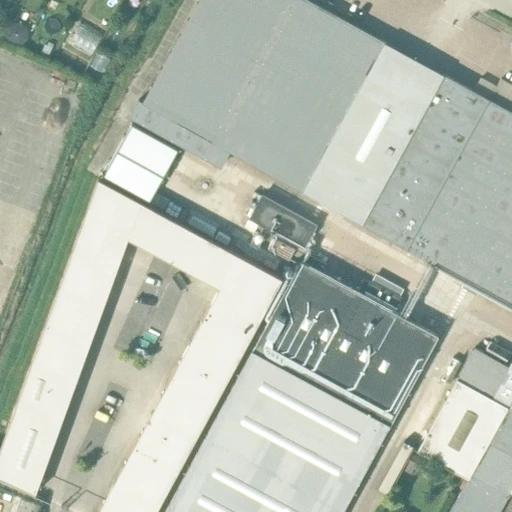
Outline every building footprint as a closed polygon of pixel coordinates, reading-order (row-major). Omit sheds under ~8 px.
[(427,105),(367,73),(385,40),(312,0),(198,0),(143,101),(138,98),(129,116),(221,167),(230,151),(302,190),(363,223),(511,305),(511,83),(501,77),(489,97),(444,73),(427,105)] [(21,45),(28,38),(28,28),(22,22),(13,22),(6,28),(5,37),(12,44),(21,45)] [(90,53),(101,32),(83,22),(71,43),(90,53)] [(132,123),(104,175),(150,200),(178,149),(132,123)] [(47,141),(39,164),(60,171),(68,148),(47,141)] [(99,177),(0,448),(0,475),(36,492),(129,237),(220,286),(97,511),(155,511),(283,277),(99,177)] [(305,245),(316,224),(262,195),(250,216),(305,245)] [(341,511),(438,334),(301,260),(163,511),(341,511)] [(499,511),(510,493),(511,494),(511,360),(509,365),(474,346),(457,377),(417,449),(468,477),(448,511),(499,511)] [(416,470),(423,458),(411,451),(401,468),(408,472),(411,467),(416,470)]
